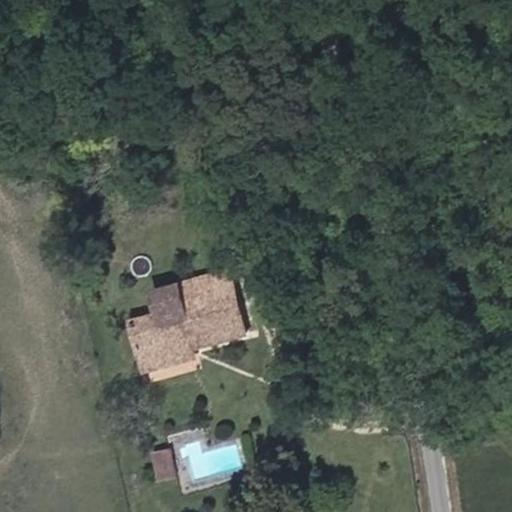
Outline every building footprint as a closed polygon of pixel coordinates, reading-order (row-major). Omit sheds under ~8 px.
[(245,294),(237,263),(204,272),(211,302),(245,294)] [(252,325),(245,294),(211,302),(204,272),(161,282),(166,304),(169,317),(143,323),(149,351),(252,325)] [(169,317),(166,304),(140,311),(143,323),(169,317)] [(152,363),(255,338),(252,325),(149,351),(152,363)] [(183,470),(175,441),(159,444),(166,474),(183,470)]
